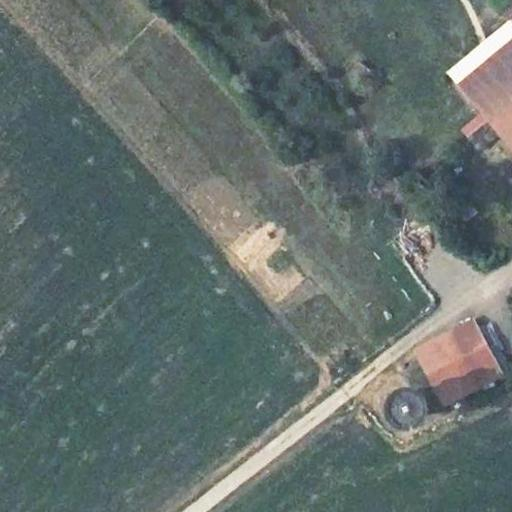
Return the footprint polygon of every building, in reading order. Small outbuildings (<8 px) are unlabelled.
[(511,23),(511,22),(511,0),(498,0),(495,3),(511,23)] [(511,147),(511,109),(494,125),(511,147)] [(460,126),(477,149),(497,135),(480,112),(460,126)] [(488,360),(469,323),(440,341),(459,376),(488,360)] [(433,395),(408,382),(395,405),(420,418),(433,395)]
